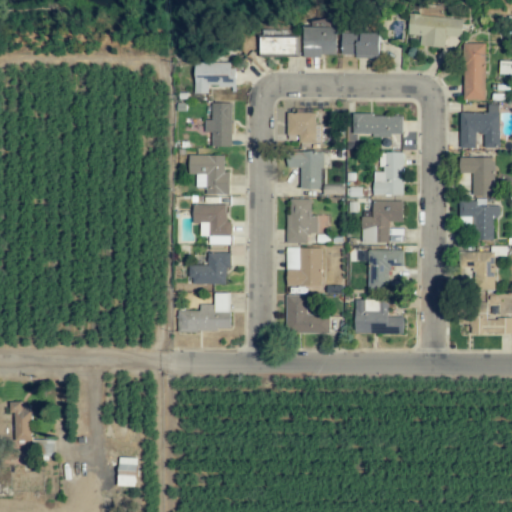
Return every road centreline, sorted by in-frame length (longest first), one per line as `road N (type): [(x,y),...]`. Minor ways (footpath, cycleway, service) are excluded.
road 1 (residential): [(432,367),(436,100),(420,88),(276,89),(264,100),(260,368)]
road 2 (residential): [(511,367),(172,368)]
